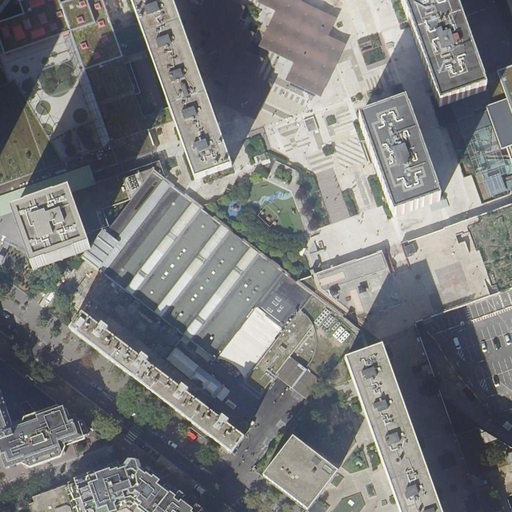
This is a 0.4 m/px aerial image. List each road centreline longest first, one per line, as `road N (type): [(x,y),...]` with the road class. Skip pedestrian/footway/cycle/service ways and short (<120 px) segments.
road 1 (unclassified): [(330,5),(405,62),(461,211),(292,267)]
road 2 (secondary): [(248,511),(0,320)]
road 3 (residential): [(460,511),(398,340),(292,267)]
road 4 (residential): [(261,243),(147,158),(0,213)]
road 5 (unclassified): [(261,243),(179,0)]
